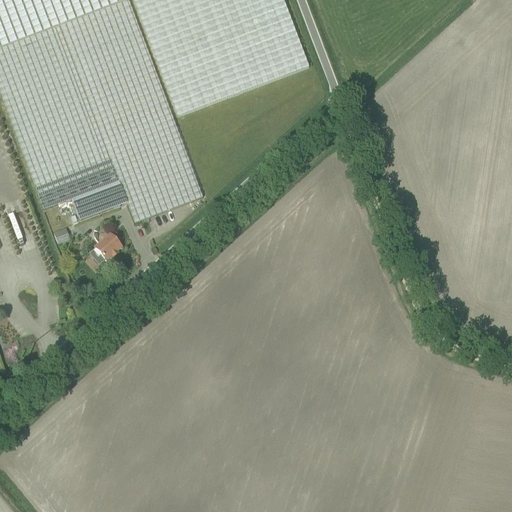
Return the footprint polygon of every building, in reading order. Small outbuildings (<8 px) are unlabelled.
[(127,205),(135,226),(203,200),(128,0),(0,0),(0,94),(43,212),(72,201),(80,223),(127,205)] [(132,0),(178,118),(309,69),(282,0),(132,0)] [(68,225),(70,225),(71,225),(74,223),(75,222),(76,221),(76,219),(75,218),(74,216),(73,215),(71,215),(70,215),(68,215),(67,216),(66,217),(65,218),(65,219),(65,221),(66,222),(66,223),(68,225)] [(54,235),(58,246),(70,242),(66,231),(54,235)] [(95,250),(106,263),(122,249),(110,236),(95,250)]
